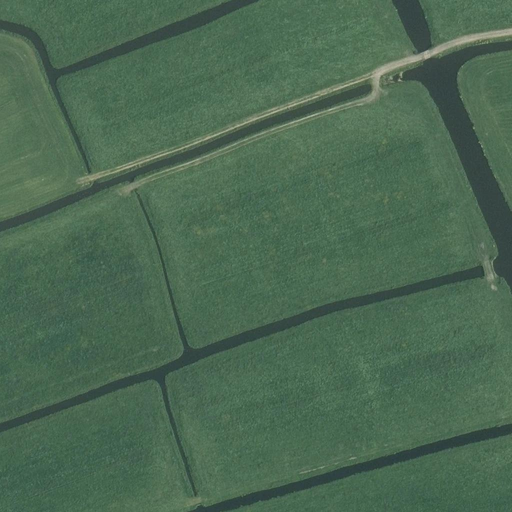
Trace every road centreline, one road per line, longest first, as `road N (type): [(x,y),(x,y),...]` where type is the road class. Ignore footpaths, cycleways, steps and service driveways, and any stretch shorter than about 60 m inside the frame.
road 1 (track): [(379,73),(57,187)]
road 2 (track): [(376,90),(379,73),(450,45),(511,35)]
